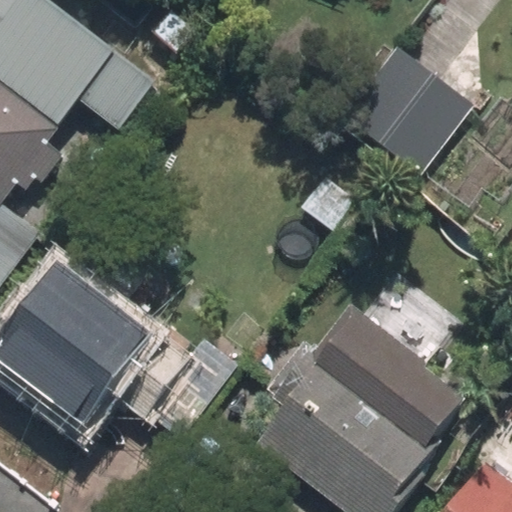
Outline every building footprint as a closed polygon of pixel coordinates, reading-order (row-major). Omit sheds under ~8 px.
[(152,89),(57,19),(70,0),(23,0),(0,32),(0,293),(30,251),(0,229),(0,207),(11,193),(19,199),(30,184),(37,190),(62,157),(50,148),(57,138),(0,95),(0,89),(18,66),(118,137),(152,89)] [(236,12),(221,0),(192,0),(186,8),(218,34),(236,12)] [(191,42),(164,19),(145,41),(173,65),(191,42)] [(419,185),(474,114),(396,53),(340,126),(419,185)] [(367,185),(379,167),(359,153),(347,171),(367,185)] [(328,240),(352,208),(317,181),(292,213),(328,240)] [(188,357),(59,259),(0,335),(0,374),(79,434),(105,400),(121,414),(126,407),(142,420),(147,414),(180,440),(235,367),(200,340),(188,357)] [(467,402),(425,371),(425,365),(349,306),(316,351),(304,342),(267,391),(275,396),(272,400),(284,409),(257,445),(345,511),(400,511),(428,476),(422,471),(444,442),(439,437),(467,402)] [(511,511),(511,487),(485,468),(452,511),(511,511)]
